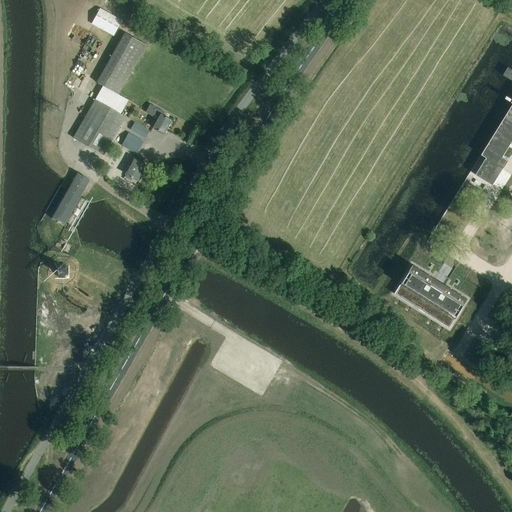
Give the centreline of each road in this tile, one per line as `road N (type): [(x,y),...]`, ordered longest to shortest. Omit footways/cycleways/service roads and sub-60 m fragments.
road 1 (track): [(196,240),(398,363),(473,438),(511,491)]
road 2 (primary): [(41,511),(196,240)]
road 3 (primary): [(196,240),(348,0)]
road 4 (track): [(394,446),(360,410),(165,294)]
road 5 (unknown): [(169,226),(83,166),(66,143),(105,49)]
